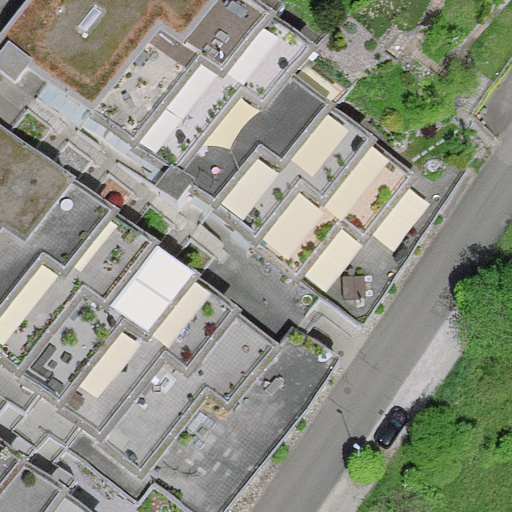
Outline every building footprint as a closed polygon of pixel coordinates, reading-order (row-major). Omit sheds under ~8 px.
[(30,0),(0,39),(0,71),(1,73),(13,57),(92,117),(156,33),(185,54),(225,0),(30,0)] [(217,86),(269,17),(246,0),(225,0),(185,54),(156,33),(92,117),(87,124),(126,154),(192,67),(217,86)] [(236,146),(290,79),(312,49),(269,17),(217,86),(192,67),(126,154),(167,184),(212,127),(236,146)] [(276,178),(330,110),(290,79),(236,146),(212,127),(167,184),(154,200),(172,214),(185,198),(209,217),(254,160),(276,178)] [(254,160),(209,217),(249,249),(295,193),(316,210),(371,143),(330,110),(276,178),(254,160)] [(65,193),(0,141),(0,237),(18,252),(65,193)] [(295,193),(249,249),(290,282),(336,225),(357,242),(411,175),(371,143),(316,210),(295,193)] [(18,252),(0,237),(0,313),(37,267),(59,284),(105,225),(65,193),(18,252)] [(0,313),(0,371),(12,381),(78,299),(100,316),(146,257),(105,225),(59,284),(37,267),(0,313)] [(78,299),(12,381),(53,413),(118,331),(140,348),(187,290),(146,257),(100,316),(78,299)] [(118,331),(53,413),(94,446),(159,363),(181,381),(228,322),(187,290),(140,348),(118,331)] [(159,363),(94,446),(135,478),(200,396),(222,413),(268,354),(228,322),(181,381),(159,363)] [(0,493),(16,474),(0,460),(0,493)] [(0,511),(50,511),(56,505),(16,474),(0,493),(0,511)]
